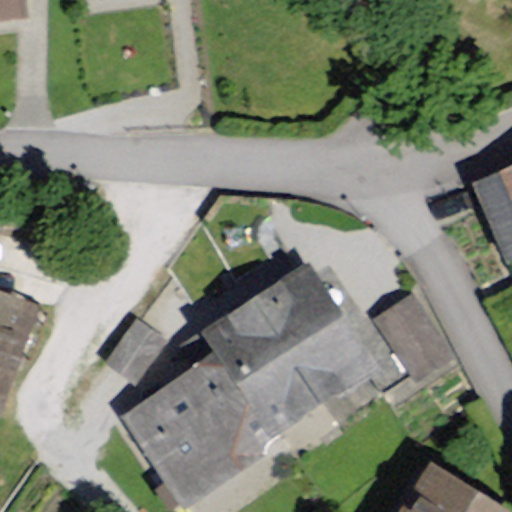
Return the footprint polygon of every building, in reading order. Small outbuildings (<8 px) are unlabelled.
[(22,0),(0,0),(0,28),(25,26),(22,0)] [(178,0),(83,0),(86,28),(180,19),(178,0)] [(509,260),(511,258),(511,162),(475,177),(509,260)] [(220,357),(127,414),(173,489),(378,363),(306,247),(194,315),(220,357)] [(418,286),(375,310),(417,382),(459,358),(418,286)] [(0,380),(24,304),(0,296),(0,380)] [(137,315),(107,359),(137,379),(167,335),(137,315)] [(482,511),(413,472),(390,511),(482,511)]
